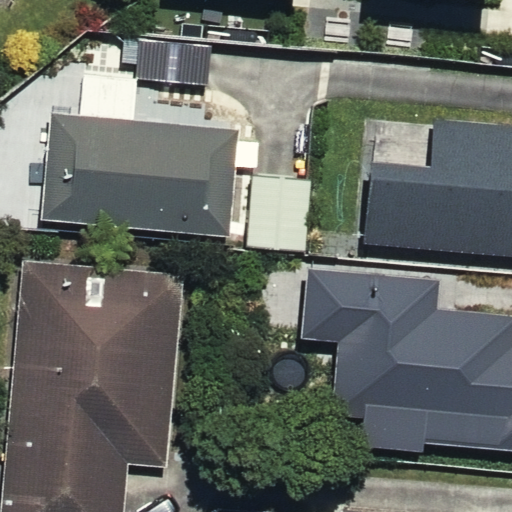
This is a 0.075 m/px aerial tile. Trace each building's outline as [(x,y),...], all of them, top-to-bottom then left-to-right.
[(32,105),(21,215),(302,242),(309,172),(221,164),(225,122),(129,113),(133,73),(70,67),(66,109),(32,105)] [(362,164),(358,246),(511,259),(511,128),(428,121),(424,169),(362,164)] [(183,266),(14,249),(0,382),(0,511),(118,511),(124,460),(163,464),(183,266)] [(500,274),(360,265),(348,449),(488,458),(500,274)] [(484,511),(488,484),(283,461),(277,511),(484,511)]
